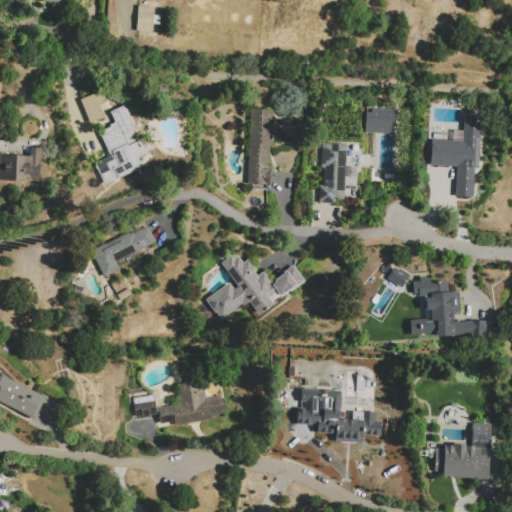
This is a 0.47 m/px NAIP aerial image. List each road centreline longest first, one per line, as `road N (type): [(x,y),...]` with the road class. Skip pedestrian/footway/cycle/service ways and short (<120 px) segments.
road 1 (residential): [(381,511),(260,462),(208,459),(174,468),(15,445),(0,436)]
road 2 (residential): [(511,252),(439,243),(406,220),(387,231),(256,226),(200,195)]
